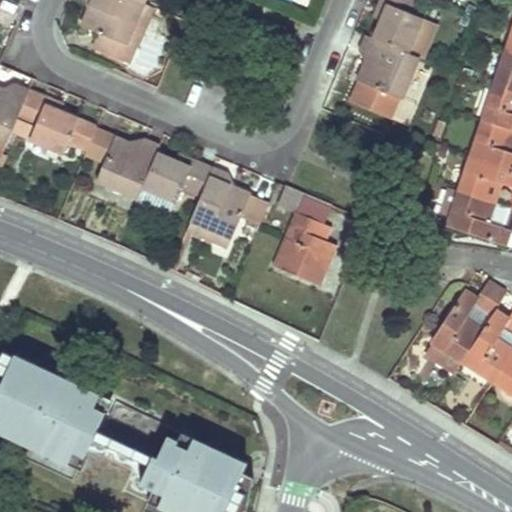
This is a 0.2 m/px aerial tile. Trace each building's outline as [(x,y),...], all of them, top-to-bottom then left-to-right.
[(136,47),(132,45),(127,43),(144,4),(134,0),(93,0),(82,27),(101,35),(94,49),(129,64),(136,47)] [(409,13),(414,0),(382,0),(381,2),(388,5),(381,21),(373,38),(409,53),(423,19),(409,13)] [(388,5),(381,2),(374,18),(381,21),(388,5)] [(127,43),(132,45),(136,47),(139,49),(156,9),(144,4),(127,43)] [(412,54),(425,58),(437,24),(424,20),(412,54)] [(402,100),(420,58),(409,53),(373,38),(367,35),(360,51),(369,55),(358,81),(360,82),(351,103),(390,120),(400,99),(402,100)] [(511,52),(507,51),(495,86),(511,91),(511,52)] [(18,117),(29,91),(15,85),(12,93),(0,88),(0,154),(2,156),(7,143),(12,132),(18,117)] [(511,91),(495,86),(483,122),(511,131),(511,91)] [(49,99),(29,91),(18,117),(37,125),(30,140),(65,155),(69,147),(79,121),(70,117),(61,113),(46,106),(49,99)] [(61,113),(64,106),(49,99),(46,106),(61,113)] [(12,132),(30,140),(37,125),(18,117),(12,132)] [(97,129),(79,121),(69,147),(87,154),(97,129)] [(447,124),(438,121),(428,155),(437,159),(447,124)] [(511,131),(483,122),(471,156),(511,170),(511,131)] [(105,163),(115,137),(97,129),(87,154),(86,155),(105,163)] [(138,198),(143,187),(157,154),(160,146),(146,140),(142,148),(115,137),(105,163),(97,181),(138,198)] [(202,196),(213,169),(194,161),(191,168),(174,161),(157,154),(143,187),(177,202),(183,188),(202,196)] [(191,168),(194,161),(178,154),(174,161),(191,168)] [(511,170),(471,156),(460,191),(511,209),(511,170)] [(228,175),(213,169),(202,196),(191,221),(233,239),(244,215),(252,195),(224,184),(228,175)] [(511,224),(511,209),(460,191),(448,227),(505,247),(510,231),(511,230),(502,227),(504,221),(511,224)] [(331,206),(305,194),(297,213),(323,224),(331,206)] [(259,221),(267,201),(252,195),(244,215),(259,221)] [(331,227),(327,225),(323,224),(297,213),(274,267),(319,285),(336,246),(326,240),(331,227)] [(195,234),(229,249),(233,239),(191,221),(187,231),(195,234)] [(510,231),(511,231),(511,224),(504,221),(502,227),(511,230),(510,231)] [(178,273),(195,234),(187,231),(176,258),(171,269),(178,273)] [(474,305),(479,309),(495,284),(494,284),(488,280),(476,298),(478,299),(474,305)] [(491,317),(495,311),(507,292),(495,284),(479,309),(491,317)] [(433,344),(462,362),(483,330),(465,318),(474,305),(478,299),(476,298),(464,291),(431,342),(433,344)] [(465,318),(483,330),(491,317),(479,309),(474,305),(465,318)] [(508,319),(495,311),(491,317),(483,330),(462,362),(493,382),(511,352),(511,348),(497,339),(505,326),(509,320),(508,319)] [(511,348),(511,330),(509,329),(505,326),(497,339),(511,348)] [(426,355),(455,373),(462,362),(433,344),(426,355)] [(0,358),(0,374),(6,377),(16,354),(5,349),(0,358)] [(511,352),(493,382),(511,394),(511,352)] [(0,389),(0,434),(66,465),(72,452),(83,457),(91,440),(147,467),(139,484),(152,490),(146,502),(169,511),(224,511),(244,473),(249,463),(166,424),(152,455),(99,428),(113,400),(16,354),(6,377),(0,389)] [(77,470),(83,457),(72,452),(66,465),(77,470)] [(247,511),(255,478),(244,473),(224,511),(247,511)] [(146,502),(152,490),(139,484),(134,496),(146,502)]
